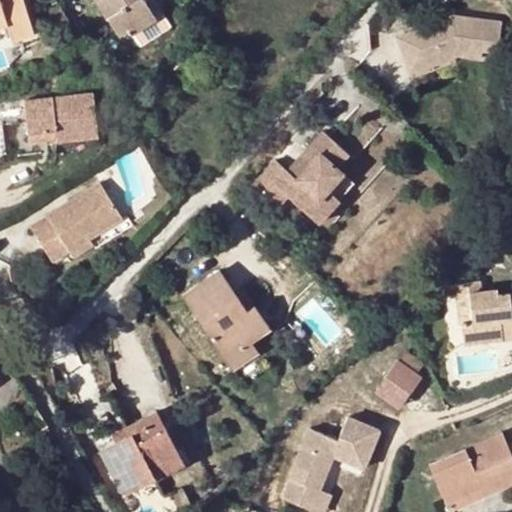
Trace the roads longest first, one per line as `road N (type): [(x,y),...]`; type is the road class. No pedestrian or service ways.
road 1 (residential): [(0,280),(27,319),(63,325),(377,0)]
road 2 (residential): [(0,327),(107,511)]
